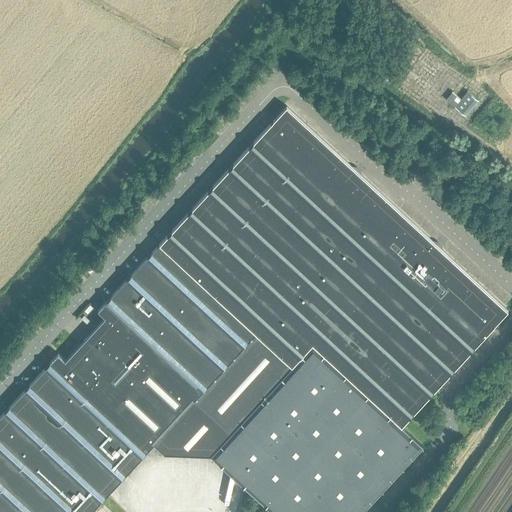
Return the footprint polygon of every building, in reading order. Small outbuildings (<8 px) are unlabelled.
[(466,115),(478,100),(467,91),(461,98),(452,91),(446,99),(466,115)] [(105,316),(80,344),(65,360),(58,353),(0,415),(0,511),(89,511),(154,442),(164,452),(210,454),(229,470),(274,511),(361,511),(423,445),(401,425),(508,309),(441,248),(439,250),(432,244),(434,242),(360,173),(358,175),(352,169),(354,167),(287,105),(98,310),(105,316)] [(408,141),(402,147),(407,151),(412,145),(408,141)] [(417,160),(417,159),(422,154),(418,150),(412,156),(417,160)] [(33,319),(19,333),(28,342),(42,327),(33,319)]
